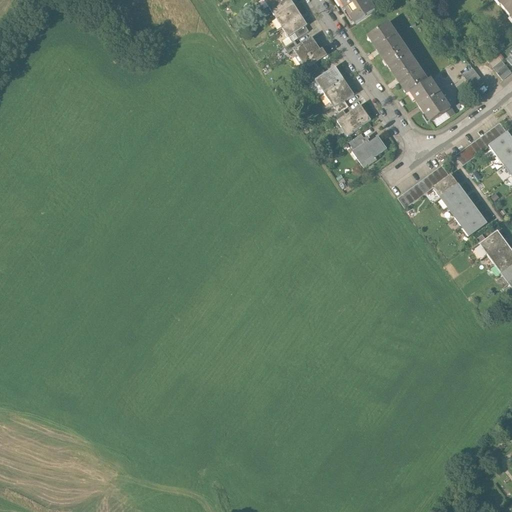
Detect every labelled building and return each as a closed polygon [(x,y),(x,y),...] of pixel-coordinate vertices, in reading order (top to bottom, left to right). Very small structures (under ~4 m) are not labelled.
[(276,18),(294,6),(289,0),(281,0),(269,8),(276,18)] [(337,0),(353,25),(374,12),(366,0),(337,0)] [(511,0),(499,0),(498,1),(496,3),(511,22),(511,0)] [(282,28),(300,17),(294,6),(276,18),(282,28)] [(306,28),(307,27),(300,17),(282,28),(289,39),(306,28)] [(367,39),(386,67),(407,53),(388,25),(367,39)] [(309,33),(306,28),(289,39),(282,43),(285,48),(309,33)] [(318,48),(312,39),(293,51),(300,61),(318,48)] [(318,48),(300,61),(306,70),(327,57),(322,50),(320,51),(318,48)] [(426,82),(407,53),(386,67),(406,96),(409,94),(426,82)] [(511,75),(494,54),(485,60),(502,82),(511,75)] [(334,69),(310,86),(318,98),(325,93),(343,81),(334,69)] [(473,71),(463,78),(475,92),(484,85),(473,71)] [(429,124),(450,110),(430,80),(426,82),(409,94),(429,124)] [(343,81),(325,93),(331,103),(331,104),(335,110),(354,96),(343,81)] [(370,122),(360,107),(338,123),(348,138),(370,122)] [(506,136),(499,126),(456,157),(463,167),(489,148),(506,136)] [(489,148),(496,158),(511,146),(511,142),(506,135),(506,136),(489,148)] [(366,164),(386,150),(378,138),(371,143),(368,138),(363,142),(364,145),(352,153),(364,169),(368,167),(366,164)] [(511,161),(511,146),(496,158),(503,168),(511,161)] [(511,176),(511,161),(503,168),(510,178),(511,176)] [(450,177),(443,167),(397,201),(404,211),(433,190),(450,177)] [(433,190),(440,200),(457,187),(450,177),(433,190)] [(440,200),(447,209),(464,196),(457,187),(440,200)] [(447,209),(454,219),(471,206),(464,196),(447,209)] [(454,219),(461,229),(479,216),(471,206),(454,219)] [(486,225),(479,216),(461,229),(468,238),(486,225)] [(479,247),(486,257),(504,244),(497,234),(479,247)] [(511,253),(504,244),(486,257),(493,267),(511,253)] [(511,267),(511,254),(511,253),(493,267),(501,276),(511,267)] [(511,282),(511,267),(501,276),(508,286),(511,282)]
